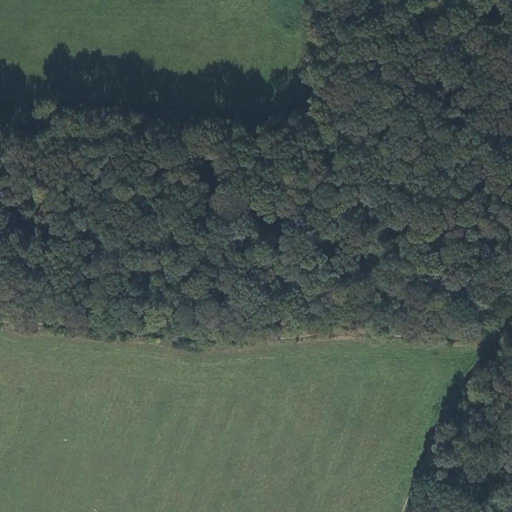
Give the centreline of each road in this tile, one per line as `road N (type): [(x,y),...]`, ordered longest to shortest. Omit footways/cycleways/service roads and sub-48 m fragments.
road 1 (track): [(511,170),(461,167),(277,234),(150,245),(0,227)]
road 2 (track): [(277,234),(372,33),(400,0)]
